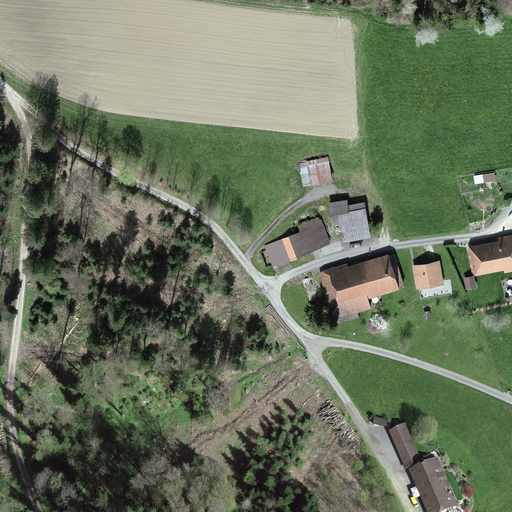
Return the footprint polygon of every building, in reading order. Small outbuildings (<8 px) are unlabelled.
[(303,186),(333,180),(328,156),(306,160),(306,161),(298,163),(303,186)] [(496,180),(495,172),(473,175),(475,183),(496,180)] [(347,198),(328,202),(330,214),(332,224),(340,223),(343,241),(371,236),(365,201),(348,204),(347,198)] [(486,213),(495,210),(494,204),(484,207),(486,213)] [(264,245),(273,269),(290,262),(289,260),(331,243),(320,215),(297,224),(300,231),(264,245)] [(498,240),(467,246),(473,275),(504,269),(504,272),(511,270),(511,233),(497,237),(498,240)] [(318,271),(332,318),(371,306),(368,297),(399,288),(399,286),(404,284),(398,262),(399,262),(398,258),(396,259),(395,253),(389,255),(388,253),(348,265),(347,262),(318,271)] [(416,289),(444,284),(440,260),(412,264),(416,289)] [(475,275),(463,277),(466,289),(477,287),(475,275)] [(373,424),(386,427),(388,420),(374,417),(373,424)] [(406,424),(389,431),(406,472),(408,471),(423,464),(406,424)] [(425,511),(447,511),(459,507),(438,458),(423,464),(408,471),(416,488),(410,490),(414,499),(420,497),(425,511)]
